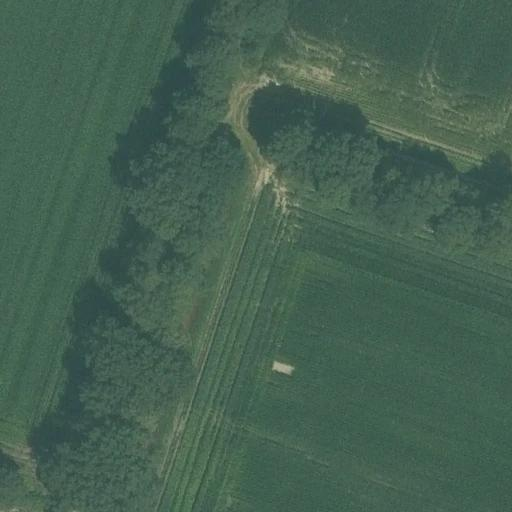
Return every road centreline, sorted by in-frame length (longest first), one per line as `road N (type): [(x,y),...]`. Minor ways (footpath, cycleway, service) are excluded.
road 1 (track): [(257,0),(90,505)]
road 2 (track): [(233,72),(511,165)]
